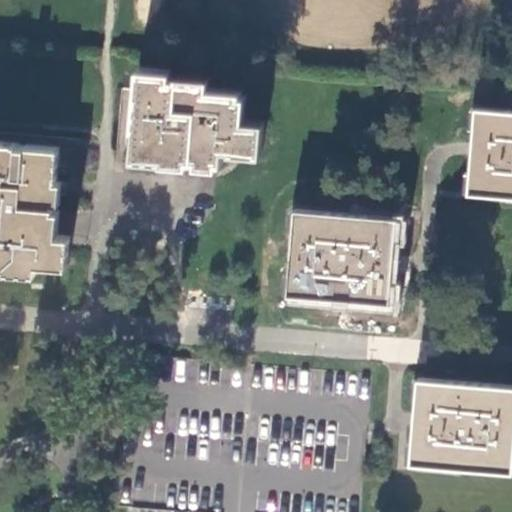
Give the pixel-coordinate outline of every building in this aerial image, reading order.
[(141,67),(136,125),(138,125),(136,156),(166,159),(165,162),(190,164),(190,158),(198,158),(197,164),(221,166),(222,148),(259,151),(261,120),(245,119),(247,95),(237,94),(238,89),(207,87),(208,77),(171,74),(172,70),(141,67)] [(511,109),(478,106),(474,149),(470,191),(511,194),(511,109)] [(68,265),(71,234),(58,233),(63,180),(53,179),(57,137),(0,131),(0,268),(37,272),(38,262),(68,265)] [(397,219),(296,210),(289,293),(390,302),(393,257),(397,219)] [(358,511),(370,373),(130,354),(118,504),(213,511),(358,511)] [(511,385),(418,377),(411,461),(511,470),(511,385)]
